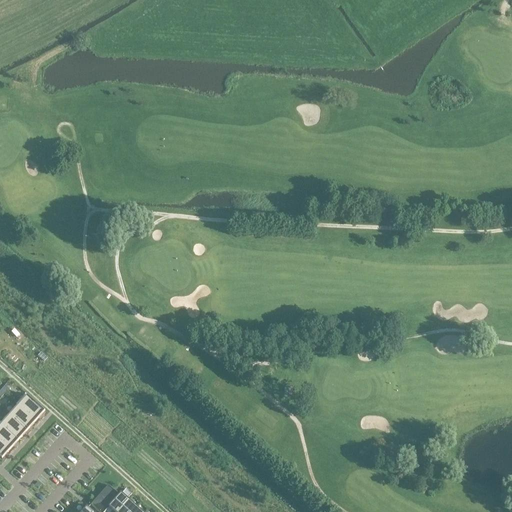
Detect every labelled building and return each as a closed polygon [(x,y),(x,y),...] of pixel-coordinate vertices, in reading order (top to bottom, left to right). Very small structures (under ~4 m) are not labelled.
[(26,395),(17,404),(33,419),(36,422),(45,412),(42,409),(26,395)] [(16,408),(10,415),(25,429),(28,431),(36,422),(33,419),(17,404),(16,405),(18,407),(16,408)] [(0,423),(16,438),(19,441),(28,431),(25,429),(10,415),(2,424),(0,423)] [(0,423),(0,440),(8,447),(11,450),(19,441),(16,438),(0,423)] [(10,449),(0,440),(0,457),(1,459),(10,449)] [(108,487),(91,506),(97,511),(105,511),(109,508),(120,496),(108,486),(108,487)] [(120,496),(109,508),(113,511),(119,511),(129,501),(121,494),(120,496)] [(129,501),(119,511),(132,511),(137,508),(129,501)]
